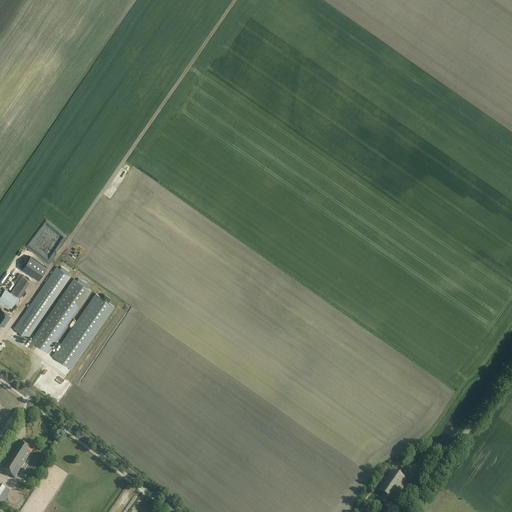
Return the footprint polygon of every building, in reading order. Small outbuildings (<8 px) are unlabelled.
[(30,257),(22,269),(38,280),(47,268),(30,257)] [(70,277),(57,267),(14,329),(27,338),(70,277)] [(5,287),(11,290),(18,280),(13,276),(5,287)] [(90,286),(79,278),(77,281),(74,278),(27,345),(34,350),(37,345),(48,353),(91,291),(88,288),(90,286)] [(18,298),(5,289),(0,296),(0,301),(11,309),(18,298)] [(115,307),(96,294),(50,361),(56,365),(59,360),(72,369),(115,307)] [(11,316),(1,309),(0,309),(0,325),(3,328),(11,316)] [(36,446),(28,441),(25,446),(18,442),(1,469),(14,478),(36,446)] [(41,459),(35,455),(30,462),(36,466),(41,459)] [(407,480),(392,470),(378,490),(384,495),(381,500),(389,506),(391,502),(392,503),(407,480)]
